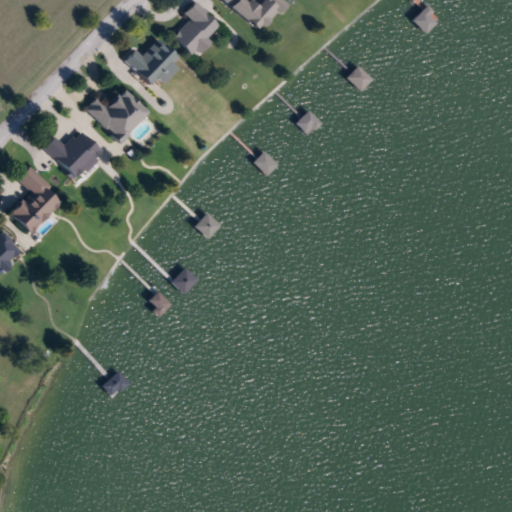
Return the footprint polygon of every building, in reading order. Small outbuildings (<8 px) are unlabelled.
[(248,0),(260,9),(268,0),(274,0),(283,8),(264,32),(225,0),(248,0)] [(192,19),(186,14),(198,2),(223,25),(195,55),(176,37),(192,19)] [(431,33),(417,19),(430,7),(444,21),(431,33)] [(144,56),(161,38),(180,56),(174,62),(181,69),(168,83),(161,77),(154,85),(127,59),(137,49),(144,56)] [(350,77),(364,65),(377,81),(364,92),(350,77)] [(89,108),(98,99),(106,108),(126,89),(150,114),(121,141),(89,108)] [(326,123),(314,136),(301,124),(313,111),(326,123)] [(46,147),(58,136),(67,145),(84,129),(106,152),(77,180),(46,147)] [(283,165),(272,177),(258,164),(268,152),(283,165)] [(34,235),(12,215),(33,193),(20,180),(30,169),(65,201),(34,235)] [(200,226),(212,213),(225,227),(213,239),(200,226)] [(0,234),(3,231),(24,250),(0,276),(0,234)] [(203,282),(189,296),(176,283),(191,269),(203,282)] [(106,387),(123,371),(134,383),(118,399),(106,387)]
